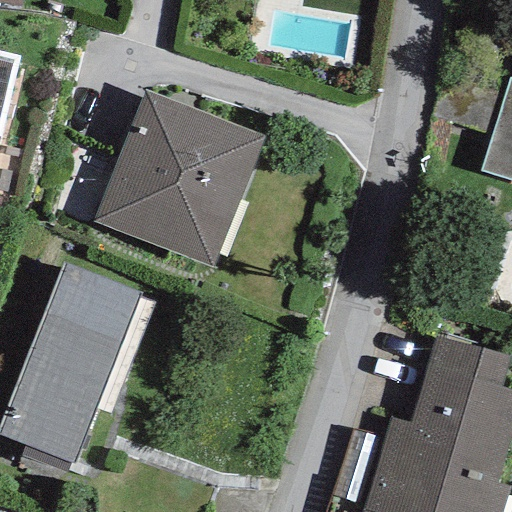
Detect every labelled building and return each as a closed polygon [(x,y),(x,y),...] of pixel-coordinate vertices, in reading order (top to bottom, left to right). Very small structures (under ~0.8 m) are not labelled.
[(0,130),(18,57),(0,53),(0,130)] [(492,134),(509,79),(446,60),(429,115),(492,134)] [(511,79),(509,79),(492,134),(480,172),(511,181),(511,79)] [(263,137),(143,91),(92,223),(211,269),(263,137)] [(139,293),(61,264),(0,423),(0,436),(72,464),(139,293)] [(391,417),(362,511),(500,511),(508,486),(496,482),(511,428),(511,389),(501,385),(509,357),(435,336),(409,423),(391,417)]
